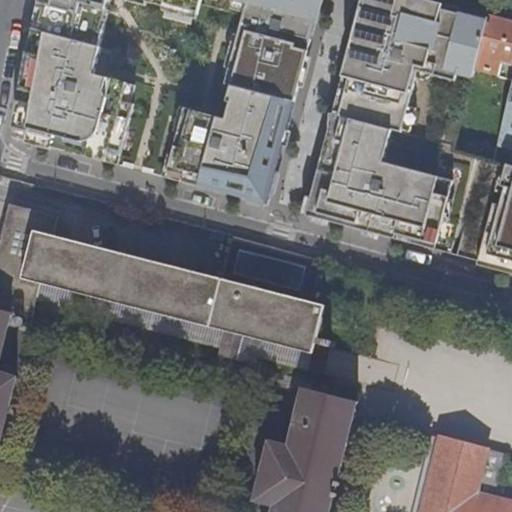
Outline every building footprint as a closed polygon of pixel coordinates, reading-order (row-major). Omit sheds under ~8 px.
[(37,0),(28,47),(35,49),(19,144),(104,166),(126,85),(98,76),(99,68),(113,5),(117,6),(196,23),(202,0),(201,0),(37,0)] [(320,0),(201,0),(202,0),(244,12),(239,31),(244,32),(242,41),(228,93),(291,110),(320,0)] [(477,69),(487,30),(439,17),(442,8),(412,0),(365,0),(344,88),(407,105),(414,81),(452,91),(455,82),(472,87),(477,69)] [(487,30),(477,69),(502,75),(505,63),(511,64),(511,23),(491,19),(487,30)] [(407,105),(344,88),(334,124),(390,140),(399,142),(409,106),(407,105)] [(291,110),(228,93),(222,113),(228,114),(223,134),(213,132),(216,120),(199,115),(187,112),(169,178),(265,204),(291,110)] [(511,98),(502,136),(511,139),(511,98)] [(390,140),(334,124),(308,222),(435,255),(453,184),(383,166),(390,140)] [(511,164),(508,164),(500,196),(505,198),(502,213),(492,210),(478,266),(511,275),(511,164)] [(274,248),(235,238),(226,271),(236,274),(234,281),(224,279),(57,235),(62,216),(13,204),(0,253),(0,254),(4,256),(0,272),(0,309),(35,319),(40,301),(44,284),(315,354),(319,338),(327,305),(314,301),(324,261),(274,248)] [(236,274),(226,271),(224,279),(234,281),(236,274)] [(311,370),(315,354),(44,284),(40,301),(311,370)] [(0,439),(4,440),(19,379),(0,374),(0,370),(13,315),(0,311),(0,439)] [(16,321),(15,323),(15,325),(18,328),(21,329),(25,326),(26,322),(24,319),(19,318),(17,319),(16,321)] [(324,339),(323,346),(332,348),(333,341),(324,339)] [(312,392),(305,390),(291,448),(272,443),(257,502),(277,506),(275,511),(332,511),(359,404),(312,392)] [(417,511),(425,511),(444,438),(436,436),(417,511)] [(511,511),(511,504),(500,501),(496,500),(501,482),(508,455),(444,438),(425,511),(511,511)] [(496,500),(500,501),(505,484),(501,482),(496,500)]
